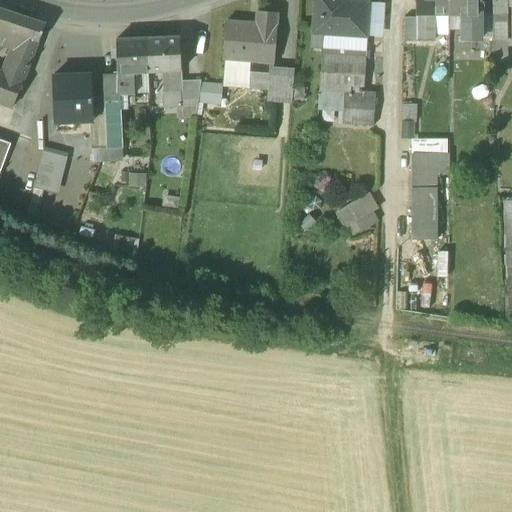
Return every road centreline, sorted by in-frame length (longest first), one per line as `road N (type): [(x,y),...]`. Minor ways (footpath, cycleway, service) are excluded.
road 1 (unclassified): [(195,0),(135,14),(6,0)]
road 2 (track): [(401,511),(387,327)]
